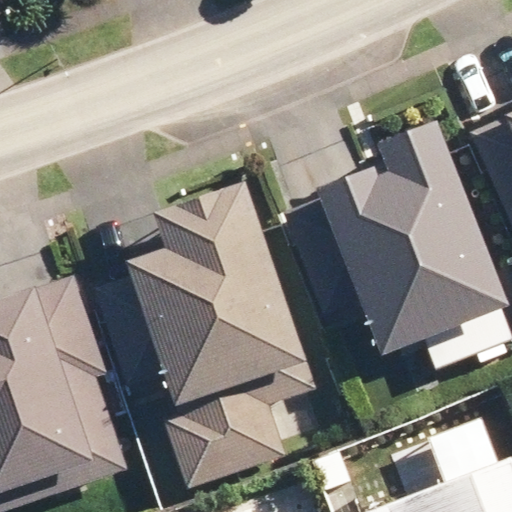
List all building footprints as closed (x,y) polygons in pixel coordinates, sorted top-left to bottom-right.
[(511,301),(511,256),(449,110),(394,133),(405,159),(374,173),(370,164),(337,178),(340,186),(294,206),(341,315),(379,299),(401,349),(511,301)] [(511,114),(487,124),(511,190),(511,114)] [(272,177),(93,234),(141,383),(184,369),(195,401),(172,408),(198,488),(298,456),(271,371),(328,352),(272,177)] [(62,271),(0,288),(0,463),(1,467),(0,467),(0,504),(25,498),(22,487),(103,464),(106,477),(137,469),(110,372),(122,369),(97,279),(67,288),(62,271)] [(511,511),(511,451),(365,511),(511,511)]
